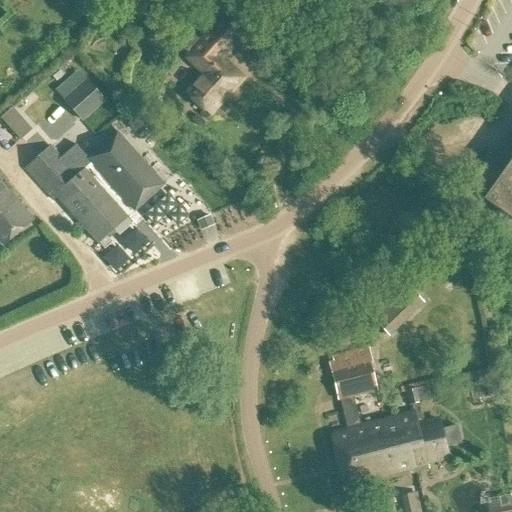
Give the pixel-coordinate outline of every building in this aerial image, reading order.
[(188,0),(202,13),(213,0),(188,0)] [(231,102),(225,96),(240,79),(220,61),(242,36),(222,19),(187,59),(204,75),(187,95),(209,114),(212,111),(219,116),(225,118),(232,111),(231,102)] [(85,79),(63,99),(83,122),(105,102),(85,79)] [(135,116),(127,124),(135,133),(143,125),(135,116)] [(56,197),(98,245),(128,217),(125,213),(128,210),(131,208),(134,212),(164,185),(117,133),(87,159),(91,163),(77,177),(52,147),(25,170),(52,200),(56,197)] [(511,133),(485,173),(497,181),(484,200),(503,214),(498,221),(508,228),(511,222),(511,133)] [(34,222),(0,181),(0,242),(4,247),(34,222)] [(210,215),(196,221),(201,231),(214,225),(210,215)] [(396,290),(386,299),(406,320),(416,310),(396,290)] [(367,349),(332,358),(335,372),(331,373),(338,402),(378,392),(367,349)] [(405,392),(408,407),(420,404),(417,389),(405,392)] [(416,416),(331,435),(343,490),(423,472),(421,466),(427,465),(446,460),(444,448),(461,444),(456,425),(439,429),(438,422),(418,427),(416,416)] [(423,511),(420,491),(403,494),(406,511),(423,511)]
